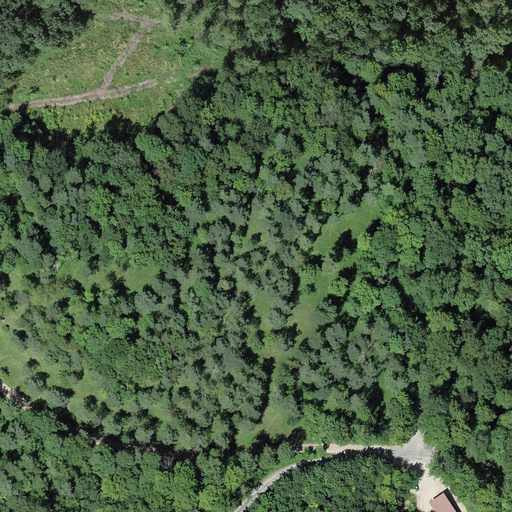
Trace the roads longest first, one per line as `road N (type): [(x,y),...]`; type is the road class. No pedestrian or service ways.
road 1 (track): [(360,457),(282,448),(132,451),(74,432),(0,386)]
road 2 (track): [(418,457),(415,412),(465,92)]
road 3 (track): [(360,457),(275,476),(237,511)]
